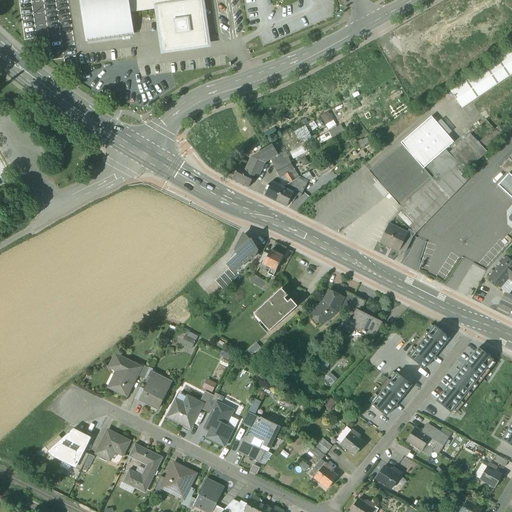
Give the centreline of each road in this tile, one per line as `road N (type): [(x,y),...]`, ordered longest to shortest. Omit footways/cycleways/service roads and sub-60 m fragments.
road 1 (secondary): [(479,323),(143,153)]
road 2 (tertiary): [(143,153),(197,99),(374,20)]
road 3 (residential): [(317,511),(110,410),(76,406)]
road 4 (residential): [(479,323),(328,511)]
road 5 (secondary): [(143,153),(0,47)]
